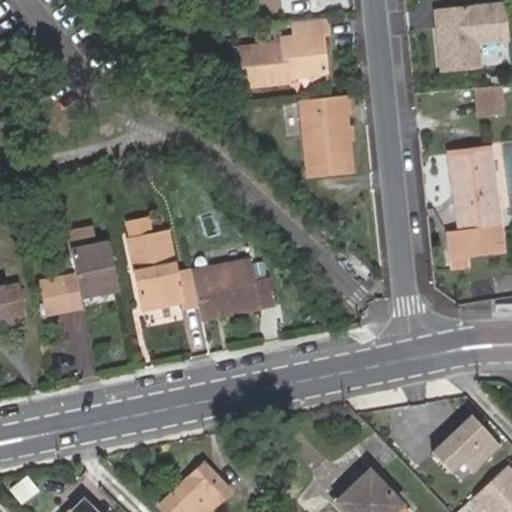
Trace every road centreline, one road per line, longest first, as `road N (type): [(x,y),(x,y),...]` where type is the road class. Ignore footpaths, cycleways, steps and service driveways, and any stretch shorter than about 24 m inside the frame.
road 1 (tertiary): [(416,357),(42,435)]
road 2 (residential): [(375,0),(416,357)]
